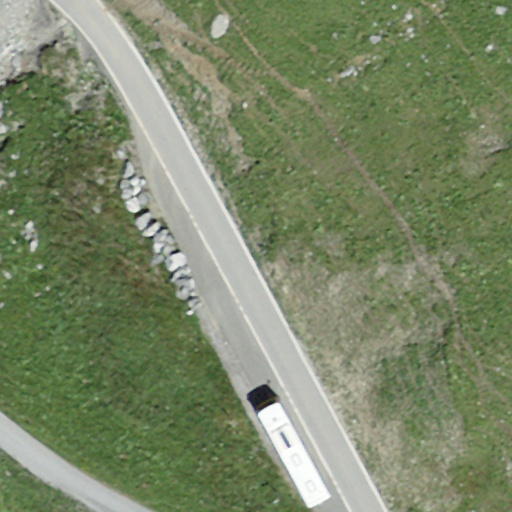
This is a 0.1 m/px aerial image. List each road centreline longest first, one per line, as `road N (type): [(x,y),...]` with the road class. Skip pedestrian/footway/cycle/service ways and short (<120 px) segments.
road 1 (tertiary): [(367,511),(132,75),(74,0)]
road 2 (residential): [(125,511),(0,430)]
